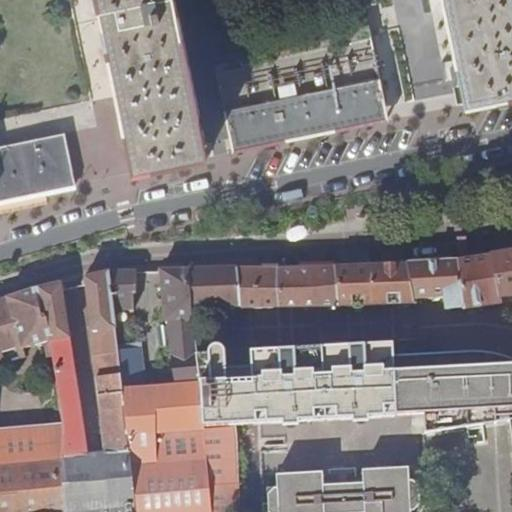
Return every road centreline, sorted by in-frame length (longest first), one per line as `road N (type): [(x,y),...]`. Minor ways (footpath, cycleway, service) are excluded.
road 1 (residential): [(511,135),(126,214),(0,252)]
road 2 (residential): [(511,220),(410,237),(108,258),(0,288)]
